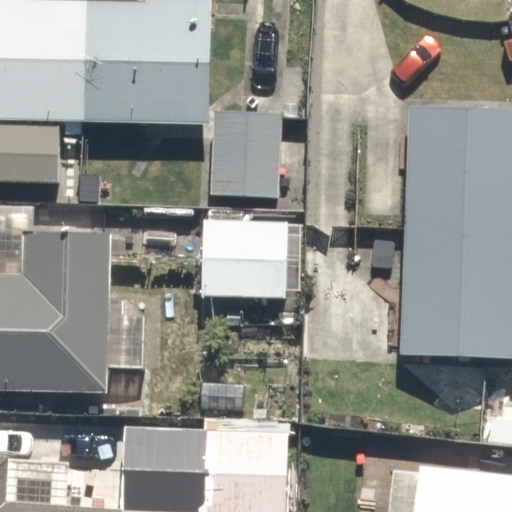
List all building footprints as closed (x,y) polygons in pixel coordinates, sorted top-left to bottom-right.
[(211,4),(121,0),(0,0),(0,122),(206,131),(211,4)] [(511,112),(421,108),(407,354),(511,359),(511,112)] [(280,115),(212,110),(206,190),(274,195),(280,115)] [(279,213),(206,209),(203,290),(275,293),(279,213)] [(109,240),(22,237),(21,278),(0,277),(0,391),(105,394),(109,240)] [(125,417),(123,507),(278,511),(281,421),(125,417)] [(0,511),(101,511),(5,505),(8,458),(0,457),(0,511)] [(511,511),(511,482),(387,472),(383,511),(511,511)]
